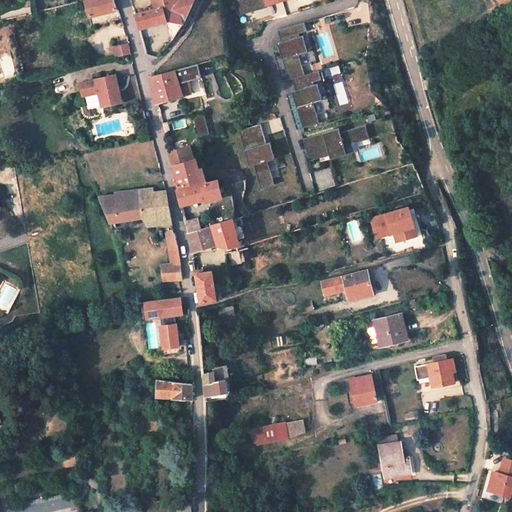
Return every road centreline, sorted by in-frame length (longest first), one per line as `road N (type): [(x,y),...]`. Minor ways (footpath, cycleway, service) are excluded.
road 1 (residential): [(144,76),(193,309),(202,511)]
road 2 (residential): [(464,511),(478,472),(482,420),(451,243),(430,182),(438,157)]
road 3 (residential): [(438,157),(511,354)]
road 4 (residential): [(394,0),(438,157)]
